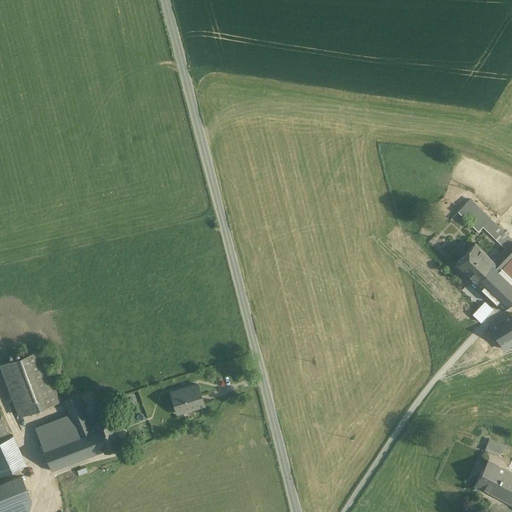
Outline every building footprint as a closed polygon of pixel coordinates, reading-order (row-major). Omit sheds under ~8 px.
[(488,219),(469,200),(457,211),(477,231),(482,226),(488,219)] [(511,241),(488,219),(482,226),(505,248),(511,241)] [(492,262),(472,282),(501,310),(511,298),(511,279),(502,269),(504,267),(502,265),(511,255),(511,241),(505,248),(492,262)] [(492,262),(473,243),(455,263),(472,280),(471,281),(472,282),(492,262)] [(511,255),(502,265),(504,267),(502,269),(511,279),(511,255)] [(511,313),(489,327),(500,344),(511,336),(511,330),(511,329),(511,328),(511,313)] [(511,336),(500,344),(505,353),(511,348),(511,336)] [(40,349),(0,364),(19,415),(59,400),(40,349)] [(197,383),(171,391),(177,412),(204,404),(197,383)] [(78,394),(64,399),(70,413),(83,407),(78,394)] [(83,407),(70,413),(75,425),(88,419),(83,407)] [(1,417),(0,417),(0,439),(9,436),(1,417)] [(109,417),(94,423),(104,449),(104,450),(119,444),(109,417)] [(104,449),(94,423),(91,425),(88,419),(75,425),(77,430),(88,426),(98,452),(104,449)] [(77,430),(41,444),(52,470),(98,452),(88,426),(77,430)] [(0,439),(0,473),(25,462),(12,434),(9,436),(0,439)] [(505,446),(489,440),(486,447),(502,453),(505,446)] [(506,469),(488,459),(474,483),(492,493),(506,469)] [(511,472),(506,469),(492,493),(511,503),(511,472)] [(21,475),(0,483),(0,508),(20,500),(30,496),(21,475)] [(20,500),(0,508),(0,511),(24,511),(25,511),(20,500)]
